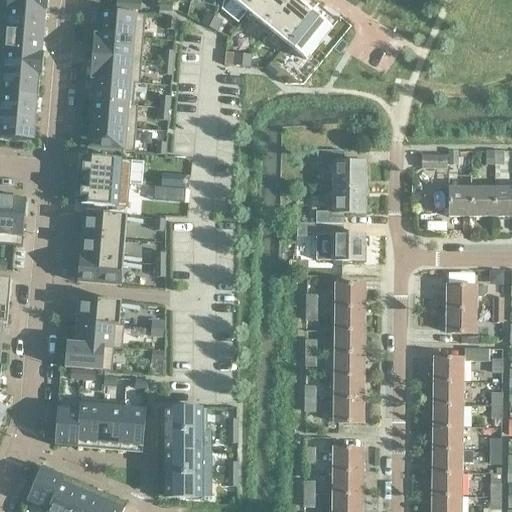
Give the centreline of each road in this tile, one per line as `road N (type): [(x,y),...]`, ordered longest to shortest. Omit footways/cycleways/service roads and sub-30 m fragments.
road 1 (tertiary): [(20,446),(50,173)]
road 2 (residential): [(402,261),(395,511)]
road 3 (residential): [(50,173),(70,0)]
road 4 (residential): [(402,261),(394,141)]
